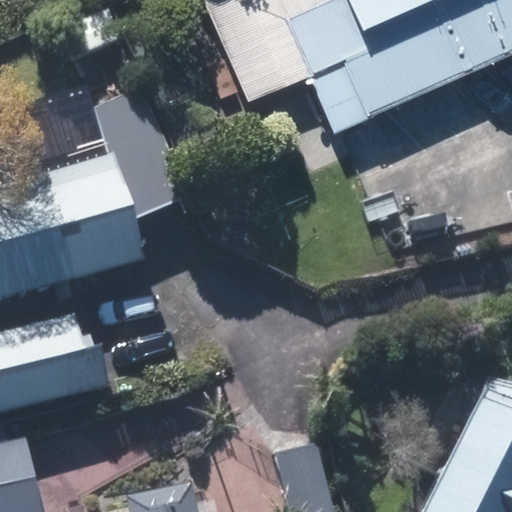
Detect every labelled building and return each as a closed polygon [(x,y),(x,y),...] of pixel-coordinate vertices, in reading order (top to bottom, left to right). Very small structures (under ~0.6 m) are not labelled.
[(511,0),(208,0),(247,100),(308,78),(334,133),(511,53),(511,0)] [(118,6),(62,30),(75,59),(130,35),(118,6)] [(103,138),(0,168),(0,290),(136,250),(103,138)] [(93,308),(0,333),(0,398),(110,369),(93,308)] [(511,511),(511,405),(476,385),(409,503),(409,511),(511,511)] [(26,511),(21,431),(0,433),(0,511),(26,511)] [(325,511),(315,443),(277,448),(287,511),(325,511)] [(128,511),(190,511),(186,484),(130,493),(128,511)]
